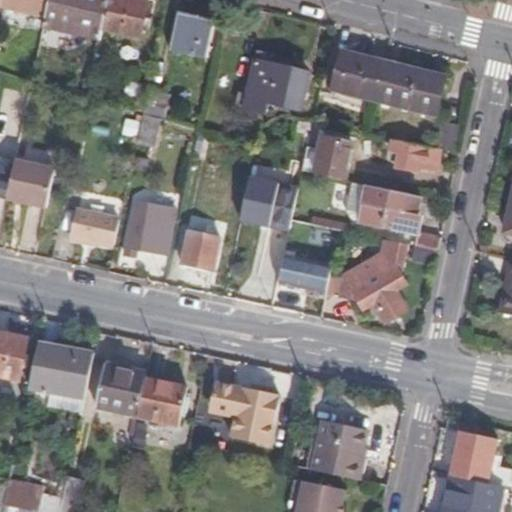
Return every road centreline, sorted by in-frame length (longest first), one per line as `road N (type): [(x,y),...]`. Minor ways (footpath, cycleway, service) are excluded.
road 1 (tertiary): [(0,282),(425,373)]
road 2 (residential): [(425,373),(502,42)]
road 3 (residential): [(502,42),(331,0)]
road 4 (residential): [(396,511),(425,373)]
